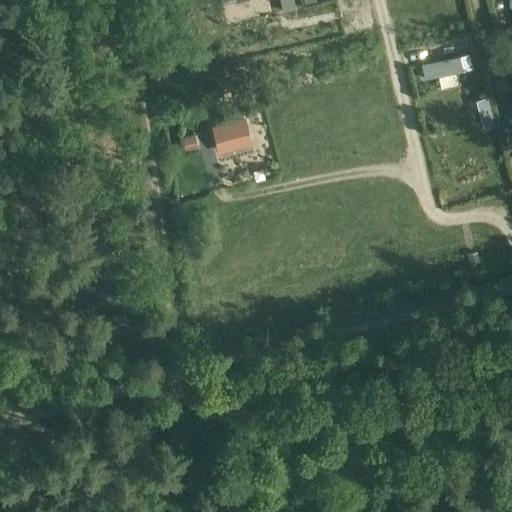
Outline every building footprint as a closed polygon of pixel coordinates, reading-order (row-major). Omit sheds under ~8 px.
[(281,0),(284,11),(295,8),(293,0),(281,0)] [(506,27),(498,29),(500,36),(507,35),(506,27)] [(478,73),(471,46),(461,49),(468,76),(478,73)] [(418,60),(422,76),(462,65),(458,49),(418,60)] [(456,112),(440,116),(442,124),(458,120),(456,112)] [(245,120),(214,129),(221,152),(251,144),(245,120)] [(183,139),(186,150),(197,147),(194,136),(183,139)]
